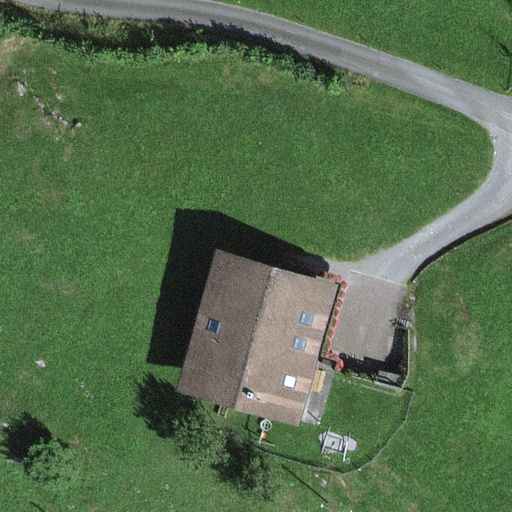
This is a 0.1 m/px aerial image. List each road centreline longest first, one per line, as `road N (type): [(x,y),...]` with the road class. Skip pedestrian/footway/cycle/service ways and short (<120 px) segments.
road 1 (track): [(511,116),(397,68),(259,26),(73,0)]
road 2 (track): [(383,274),(511,184)]
